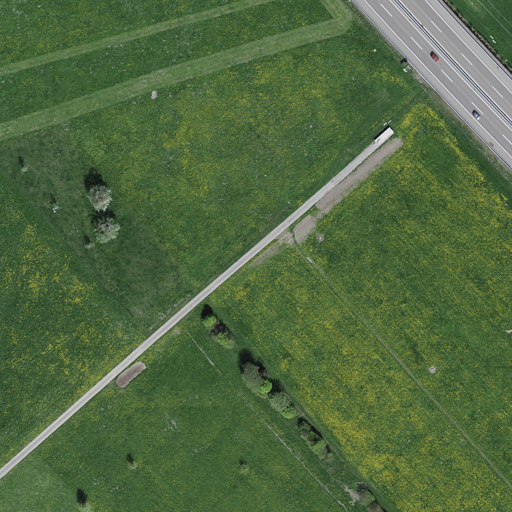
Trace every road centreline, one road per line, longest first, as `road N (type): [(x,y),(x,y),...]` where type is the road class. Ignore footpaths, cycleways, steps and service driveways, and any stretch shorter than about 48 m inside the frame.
road 1 (motorway): [(376,0),(511,144)]
road 2 (motorway): [(511,106),(412,0)]
